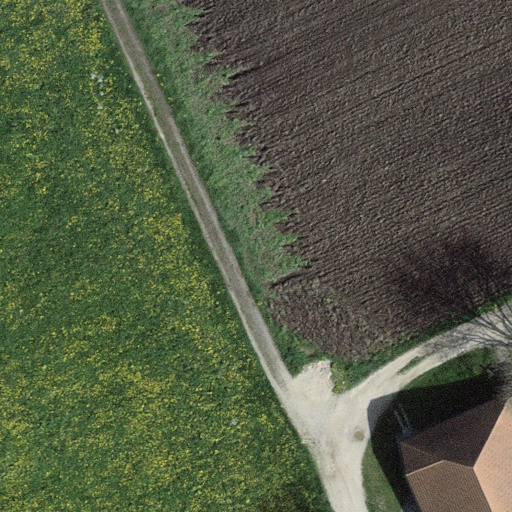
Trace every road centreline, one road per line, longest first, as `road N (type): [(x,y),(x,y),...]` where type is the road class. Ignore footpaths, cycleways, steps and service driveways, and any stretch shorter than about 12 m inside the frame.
road 1 (track): [(335,469),(286,391),(110,0)]
road 2 (track): [(511,311),(363,404),(335,469)]
